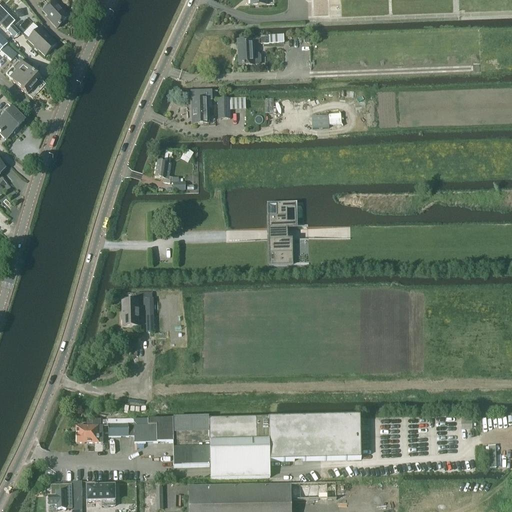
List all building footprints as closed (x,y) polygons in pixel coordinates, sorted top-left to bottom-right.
[(57,29),(68,18),(53,2),(43,12),(48,17),(47,18),(57,29)] [(0,25),(6,31),(15,22),(0,6),(0,25)] [(15,39),(20,33),(13,26),(7,31),(15,39)] [(45,57),(56,46),(39,30),(28,42),(45,57)] [(7,58),(13,51),(7,46),(9,44),(0,35),(0,52),(0,53),(7,58)] [(269,36),(269,37),(261,38),(261,44),(284,43),(283,35),(269,36)] [(239,67),(255,66),(259,66),(260,64),(260,56),(258,54),(255,55),(254,41),(238,42),(239,67)] [(28,97),(41,81),(19,61),(17,63),(18,64),(13,69),(13,70),(7,77),(10,79),(9,80),(28,97)] [(211,91),(191,92),(191,101),(192,125),(210,124),(209,101),(212,101),(211,91)] [(265,115),(275,114),(275,99),(265,99),(265,115)] [(230,100),(218,100),(218,121),(231,120),(230,111),(230,100)] [(12,110),(0,122),(0,135),(6,141),(25,123),(12,110)] [(329,117),(312,117),(313,130),(329,129),(329,117)] [(171,179),(171,178),(170,178),(172,165),(158,163),(155,179),(163,180),(162,183),(170,185),(170,184),(173,184),(173,192),(185,191),(185,183),(179,183),(179,178),(171,179)] [(268,229),(269,267),(293,266),(292,240),(288,240),(287,230),(298,229),(297,204),(268,205),(268,229)] [(138,319),(138,312),(139,312),(138,303),(122,303),(123,328),(139,328),(139,319),(138,319)] [(173,443),(174,468),(210,467),(211,480),(270,479),(270,462),(361,460),(360,417),(269,419),(211,421),(210,419),(108,421),(108,438),(134,437),(134,444),(157,444),(173,443)] [(76,445),(103,444),(103,427),(103,420),(87,421),(87,427),(76,428),(76,437),(74,438),(74,442),(76,442),(76,445)] [(488,469),(497,469),(496,453),(487,453),(488,469)] [(71,511),(82,511),(82,483),(73,483),(74,511),(72,511),(71,511)] [(116,508),(116,487),(111,487),(98,487),(87,487),(86,503),(102,503),(102,508),(116,508)] [(73,510),(72,493),(51,493),(52,497),(48,497),(49,506),(57,506),(57,511),(73,510)]
